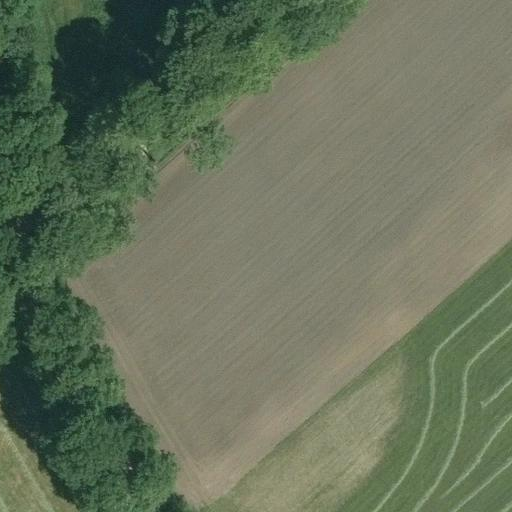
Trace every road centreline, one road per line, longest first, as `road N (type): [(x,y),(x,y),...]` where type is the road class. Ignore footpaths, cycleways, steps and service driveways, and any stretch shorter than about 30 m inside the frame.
road 1 (track): [(271,0),(7,247)]
road 2 (track): [(0,218),(7,247),(156,511)]
